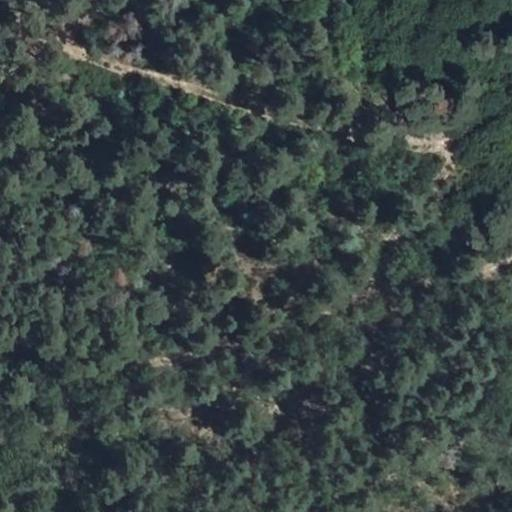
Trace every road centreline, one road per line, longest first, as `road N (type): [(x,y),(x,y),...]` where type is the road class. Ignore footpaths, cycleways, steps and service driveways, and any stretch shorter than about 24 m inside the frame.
road 1 (track): [(121,0),(70,30),(66,43),(74,55),(453,151),(381,260),(368,295)]
road 2 (track): [(0,384),(197,357),(269,339),(368,295),(464,280),(511,261)]
